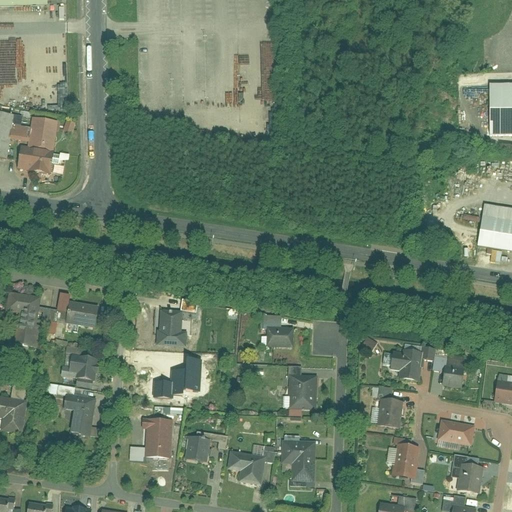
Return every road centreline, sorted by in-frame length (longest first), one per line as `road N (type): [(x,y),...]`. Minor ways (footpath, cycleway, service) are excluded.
road 1 (residential): [(95,210),(511,278)]
road 2 (residential): [(0,274),(121,295),(113,493)]
road 3 (residential): [(95,210),(94,0)]
road 4 (residential): [(336,511),(341,368),(327,338)]
